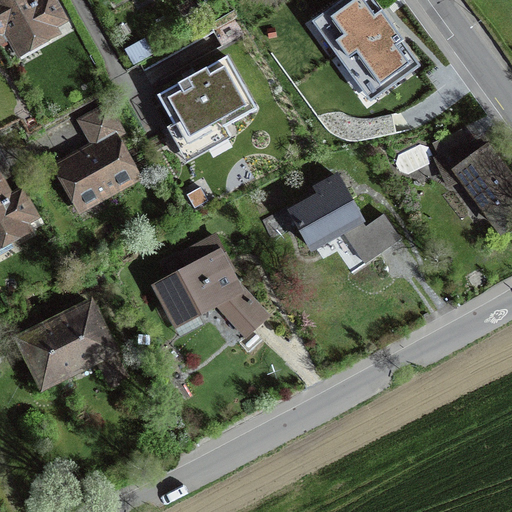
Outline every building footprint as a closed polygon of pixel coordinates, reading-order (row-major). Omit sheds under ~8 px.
[(0,0),(0,14),(8,28),(17,45),(20,50),(36,41),(53,32),(50,28),(64,20),(53,0),(37,0),(36,1),(35,0),(0,0)] [(421,65),(373,0),(342,0),(312,22),(370,102),(421,65)] [(126,49),(134,63),(151,53),(144,40),(126,49)] [(173,124),(167,128),(170,134),(177,131),(186,148),(256,109),(227,57),(157,96),(173,124)] [(121,132),(107,106),(81,121),(95,147),(84,153),(59,167),(81,206),(134,177),(112,138),(121,132)] [(434,143),(440,156),(462,146),(466,144),(460,131),(434,143)] [(444,176),(457,170),(471,158),(462,146),(440,156),(435,159),(444,176)] [(486,147),(471,158),(457,170),(502,231),(511,224),(511,181),(504,170),(486,147)] [(291,212),(311,248),(343,231),(365,263),(401,239),(383,214),(365,227),(348,196),(338,177),(317,189),(320,196),(291,212)] [(0,254),(14,247),(8,238),(24,229),(22,224),(36,216),(21,190),(7,198),(0,184),(0,254)] [(216,301),(246,335),(268,316),(239,287),(235,289),(224,269),(221,263),(228,259),(216,237),(181,256),(189,271),(160,287),(178,321),(216,301)] [(121,353),(92,297),(13,337),(42,393),(98,364),(117,355),(121,353)] [(117,355),(98,364),(111,389),(130,379),(117,355)]
